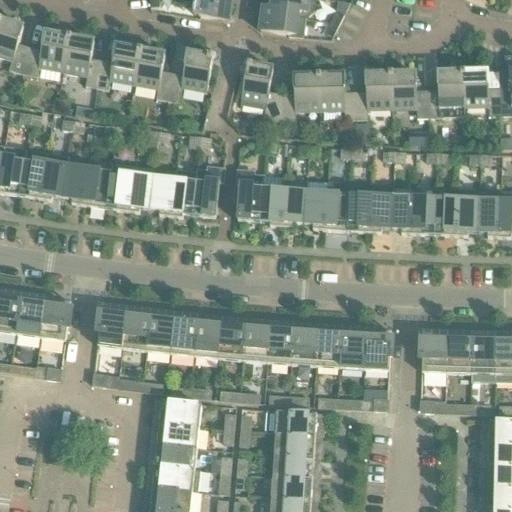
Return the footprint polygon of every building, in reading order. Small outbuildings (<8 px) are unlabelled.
[(158,0),(149,0),(151,11),(160,10),(158,0)] [(196,0),(194,17),(201,21),(229,25),(230,22),(232,3),(226,0),(196,0)] [(272,0),(271,12),(299,16),(298,22),(306,23),(315,21),(317,1),(310,0),(272,0)] [(271,12),(263,13),(261,32),(261,35),(288,39),(289,41),(303,42),(306,23),(298,22),(299,16),(271,12)] [(337,14),(331,26),(339,30),(345,18),(337,14)] [(9,74),(23,79),(30,51),(28,55),(17,51),(24,31),(10,26),(10,25),(1,22),(0,23),(0,60),(12,65),(9,74)] [(339,30),(331,26),(325,37),(333,41),(339,30)] [(39,72),(63,76),(70,40),(60,38),(60,39),(46,36),(42,57),(30,55),(31,51),(30,51),(23,79),(38,81),(39,72)] [(86,90),(97,92),(102,65),(91,63),(94,45),(80,43),(80,41),(70,40),(63,76),(87,81),(86,90)] [(110,85),(134,89),(141,53),(131,51),(131,52),(116,49),(113,71),(102,69),(103,65),(102,65),(97,92),(109,94),(110,85)] [(156,103),(168,105),(173,78),(172,77),(172,81),(161,79),(165,58),(151,56),(151,54),(141,53),(134,89),(158,94),(156,103)] [(173,78),(168,105),(179,107),(182,92),(207,96),(214,60),(203,58),(203,59),(188,56),(183,83),(173,82),(174,78),(173,78)] [(263,123),(280,126),(282,98),(280,98),(279,99),(281,99),(281,102),(268,100),(273,72),(259,70),(259,69),(248,67),(241,109),(265,114),(263,123)] [(473,74),(463,75),(464,112),(488,111),(489,122),(496,122),(496,121),(501,121),(500,92),(499,92),(499,96),(489,97),(488,75),(473,76),(473,74)] [(511,79),(499,79),(499,92),(500,92),(501,121),(511,120),(511,74),(511,75),(511,79)] [(428,94),(428,122),(464,121),(464,112),(463,75),(453,75),(453,76),(439,77),(439,98),(429,98),(428,94)] [(401,76),(391,77),(392,114),(417,113),(417,123),(428,122),(428,94),(427,94),(427,98),(417,99),(416,77),(401,77),(401,76)] [(356,96),(356,124),(368,124),(368,114),(392,114),(391,77),(381,77),(381,78),(367,78),(367,100),(357,100),(356,96)] [(282,98),(280,126),(296,126),(296,116),(320,115),(319,78),(309,79),(309,80),(295,80),(295,102),(283,102),(283,98),(282,98)] [(329,78),(319,78),(320,115),(345,115),(345,124),(356,124),(356,96),(355,96),(355,100),(345,100),(344,79),(329,79),(329,78)] [(77,112),(76,120),(92,122),(93,114),(77,112)] [(20,127),(30,129),(32,119),(22,117),(20,127)] [(32,119),(30,129),(40,130),(42,121),(32,119)] [(63,134),(73,136),(74,126),(64,124),(63,134)] [(74,126),(73,136),(83,137),(84,127),(74,126)] [(105,139),(115,141),(117,131),(106,130),(105,139)] [(117,131),(115,141),(126,142),(127,132),(117,131)] [(148,145),(158,146),(159,136),(149,135),(148,145)] [(159,136),(158,146),(168,147),(169,137),(159,136)] [(429,136),(419,136),(419,149),(429,148),(429,136)] [(190,150),(200,151),(201,141),(191,140),(190,150)] [(201,141),(200,151),(210,152),(211,142),(201,141)] [(256,156),(267,157),(267,147),(257,146),(256,156)] [(267,147),(267,157),(277,158),(278,148),(267,147)] [(298,159),(309,160),(309,150),(299,149),(298,159)] [(309,150),(309,160),(319,161),(320,151),(309,150)] [(0,183),(0,196),(19,200),(26,154),(5,151),(0,183)] [(341,162),(351,163),(352,153),(342,152),(341,162)] [(352,153),(351,163),(362,164),(362,154),(352,153)] [(19,200),(41,203),(48,158),(26,154),(19,200)] [(384,166),(394,166),(395,156),(384,156),(384,166)] [(395,156),(394,166),(405,166),(405,156),(395,156)] [(427,167),(438,167),(438,157),(428,157),(427,167)] [(438,157),(438,167),(448,168),(448,158),(438,157)] [(53,201),(63,203),(68,169),(69,161),(48,158),(41,203),(52,205),(53,201)] [(470,168),(481,169),(481,159),(471,158),(470,168)] [(481,159),(481,169),(491,169),(491,159),(481,159)] [(106,213),(128,216),(133,170),(112,168),(111,176),(106,213)] [(72,208),(83,210),(89,172),(68,169),(63,203),(72,204),(72,208)] [(140,214),(150,215),(154,181),(155,173),(133,170),(128,216),(140,217),(140,214)] [(197,186),(193,220),(215,222),(220,186),(223,186),(224,173),(209,171),(208,175),(197,174),(196,186),(197,186)] [(83,210),(106,213),(111,176),(89,172),(83,210)] [(238,225),(260,226),(263,192),(264,192),(265,180),(254,180),(254,176),(238,174),(237,188),(241,188),(238,225)] [(263,192),(260,226),(270,227),(270,230),(282,231),(284,193),(285,182),(265,180),(264,192),(263,192)] [(159,219),(171,221),(175,183),(154,181),(150,215),(160,216),(159,219)] [(183,219),(193,220),(197,186),(196,186),(175,183),(171,221),(183,222),(183,219)] [(313,234),(325,234),(328,187),(307,185),(306,195),(304,229),(313,230),(313,234)] [(325,234),(347,236),(350,188),(328,187),(325,234)] [(347,236),(370,237),(372,191),(372,189),(350,188),(347,236)] [(382,234),(392,234),(393,200),(393,192),(372,191),(370,237),(382,237),(382,234)] [(294,229),(304,229),(306,195),(284,193),(282,231),(293,232),(294,229)] [(468,237),(478,237),(480,195),(458,194),(458,202),(456,240),(468,241),(468,237)] [(488,241),(499,242),(501,195),(480,195),(478,237),(488,238),(488,241)] [(511,195),(501,195),(499,242),(511,242),(511,239),(511,238),(511,195)] [(401,238),(413,239),(414,201),(393,200),(392,234),(401,235),(401,238)] [(413,239),(435,239),(436,201),(414,201),(413,239)] [(435,239),(456,240),(458,202),(436,201),(435,239)] [(0,335),(17,338),(23,299),(0,295),(0,335)] [(17,338),(41,341),(46,302),(23,299),(17,338)] [(46,302),(41,341),(66,345),(67,331),(69,332),(72,311),(70,310),(71,306),(46,302)] [(98,349),(123,352),(127,313),(103,310),(102,315),(100,315),(98,335),(100,336),(98,349)] [(123,352),(147,355),(151,316),(127,313),(123,352)] [(153,356),(171,358),(175,318),(151,316),(147,355),(153,356)] [(171,358),(195,360),(199,321),(175,318),(171,358)] [(195,360),(219,363),(223,323),(199,321),(195,360)] [(219,363),(243,365),(247,325),(223,323),(219,363)] [(243,365),(267,367),(271,327),(247,325),(243,365)] [(267,367),(292,369),(295,329),(271,327),(267,367)] [(292,369),(316,370),(319,331),(295,329),(292,369)] [(316,370),(340,372),(342,332),(319,331),(316,370)] [(340,372),(364,373),(366,333),(342,332),(340,372)] [(366,333),(364,373),(389,375),(390,361),(392,361),(393,340),(391,340),(391,335),(366,333)] [(422,376),(447,377),(448,337),(423,336),(423,341),(421,341),(421,362),(422,362),(422,376)] [(447,377),(471,378),(472,338),(448,337),(447,377)] [(471,386),(495,386),(496,338),(472,338),(471,378),(471,386)] [(511,338),(496,338),(495,386),(511,386),(511,338)] [(0,376),(11,378),(12,369),(0,367),(0,376)] [(11,378),(35,382),(37,372),(12,369),(11,378)] [(37,372),(35,382),(60,385),(61,376),(37,372)] [(93,389),(118,392),(119,383),(94,380),(93,389)] [(118,392),(142,395),(143,386),(119,383),(118,392)] [(143,386),(142,395),(158,398),(160,388),(143,386)] [(174,399),(191,401),(192,392),(175,390),(174,399)] [(192,392),(191,401),(207,403),(208,393),(192,392)] [(223,404),(240,406),(241,396),(224,395),(223,404)] [(241,396),(240,406),(256,407),(257,398),(241,396)] [(272,409),(289,410),(289,400),(273,399),(272,409)] [(289,400),(289,410),(305,411),(306,401),(289,400)] [(313,411),(338,412),(338,403),(314,402),(313,411)] [(338,412),(362,414),(363,404),(338,403),(338,412)] [(202,408),(162,404),(161,413),(155,413),(154,426),(199,430),(202,408)] [(363,404),(362,414),(387,415),(388,406),(363,404)] [(420,416),(445,417),(446,408),(421,407),(420,416)] [(445,417),(470,418),(470,409),(446,408),(445,417)] [(470,409),(470,418),(486,419),(487,409),(470,409)] [(503,419),(511,419),(511,409),(503,410),(503,419)] [(266,436),(276,437),(322,440),(323,427),(316,427),(317,418),(267,414),(266,436)] [(225,420),(224,433),(234,434),(235,421),(225,420)] [(241,421),(240,434),(251,435),(252,422),(241,421)] [(511,425),(489,425),(489,434),(484,434),(483,447),(511,447),(511,425)] [(199,430),(154,426),(154,427),(159,427),(158,435),(153,434),(152,447),(197,452),(199,430)] [(234,434),(224,433),(222,446),(233,447),(234,434)] [(251,435),(240,434),(239,448),(250,449),(251,435)] [(322,440),(276,437),(274,459),(321,462),(322,449),(315,448),(316,441),(322,441),(322,440)] [(197,452),(152,447),(152,448),(157,449),(156,456),(151,456),(149,468),(195,473),(197,452)] [(511,447),(483,447),(483,448),(488,448),(488,456),(483,456),(483,469),(511,469),(511,447)] [(321,462),(274,459),(273,480),(320,483),(320,470),(314,470),(314,462),(321,463),(321,462)] [(221,463),(220,476),(231,477),(232,464),(221,463)] [(238,464),(237,478),(247,478),(248,465),(238,464)] [(195,473),(149,468),(150,469),(155,470),(154,478),(149,477),(147,490),(192,495),(199,496),(201,474),(195,473)] [(511,469),(483,469),(488,470),(488,477),(483,477),(482,490),(511,490),(511,469)] [(231,477),(220,476),(219,489),(229,490),(231,477)] [(247,478),(237,478),(235,491),(246,492),(247,478)] [(320,483),(273,480),(271,502),(318,505),(319,492),(312,492),(313,484),(319,484),(320,483)] [(145,511),(150,511),(190,511),(192,495),(147,490),(147,491),(152,491),(152,499),(146,499),(145,511)] [(511,511),(511,490),(482,490),(482,491),(487,491),(487,499),(482,499),(482,511),(511,511)] [(318,505),(271,502),(270,511),(310,511),(311,505),(318,506),(318,505)]
